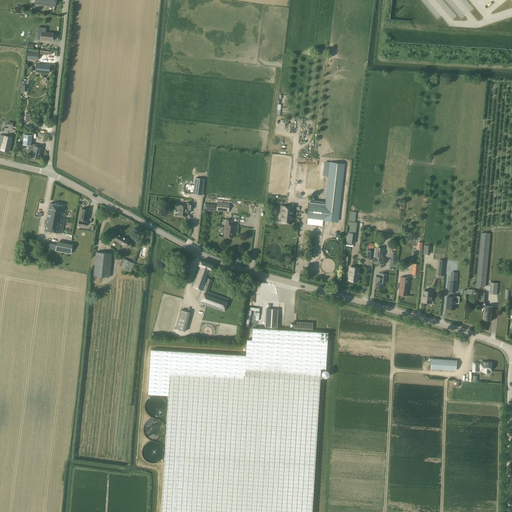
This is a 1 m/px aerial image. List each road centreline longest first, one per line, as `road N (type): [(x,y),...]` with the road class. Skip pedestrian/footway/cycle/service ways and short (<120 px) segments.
road 1 (tertiary): [(511,349),(218,261),(47,173)]
road 2 (unclassified): [(47,173),(67,0)]
road 3 (unclassified): [(508,511),(511,357)]
